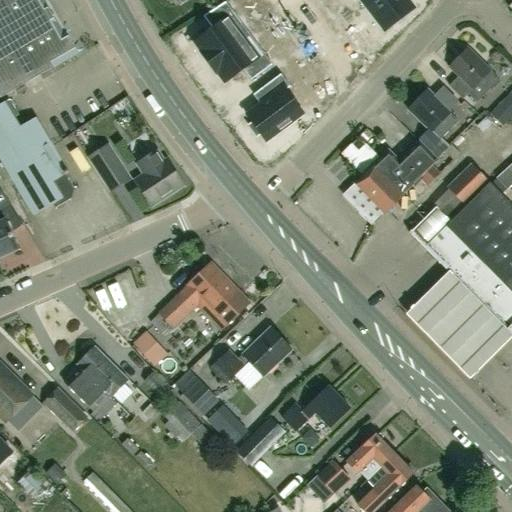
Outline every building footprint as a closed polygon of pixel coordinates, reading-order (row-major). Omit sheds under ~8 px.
[(0,0),(0,19),(14,42),(58,20),(45,0),(0,0)] [(336,0),(324,0),(333,11),(341,5),(336,0)] [(359,0),(369,13),(385,0),(359,0)] [(384,32),(414,9),(407,0),(385,0),(369,13),(384,32)] [(200,53),(208,64),(249,33),(225,2),(203,17),(212,28),(193,42),(201,53),(200,53)] [(341,5),(333,11),(341,23),(350,17),(341,5)] [(14,42),(0,19),(0,99),(37,78),(14,42)] [(77,54),(58,20),(14,42),(37,78),(54,68),(77,54)] [(355,24),(347,30),(356,41),(364,35),(355,24)] [(272,64),(249,33),(208,64),(216,74),(217,73),(225,84),(243,70),(251,80),(272,64)] [(499,81),(489,72),(467,50),(449,68),(458,76),(448,87),(463,101),(468,95),(477,103),(499,81)] [(289,86),(280,74),(256,92),(264,102),(246,116),(251,123),(248,125),(256,136),(259,133),(265,140),(302,112),(285,90),(289,86)] [(418,145),(435,161),(444,152),(449,146),(442,140),(441,138),(457,121),(447,111),(456,102),(441,88),(432,97),(426,92),(409,111),(429,130),(416,142),(419,144),(418,145)] [(502,127),(511,117),(511,97),(509,94),(489,115),(502,127)] [(0,99),(0,160),(34,217),(53,205),(55,208),(71,200),(74,191),(64,176),(69,173),(35,118),(20,128),(14,119),(19,115),(9,100),(3,104),(0,99)] [(502,167),(511,156),(511,144),(509,142),(494,160),(502,167)] [(87,158),(110,194),(132,180),(108,144),(87,158)] [(361,178),(343,196),(372,226),(420,179),(427,186),(440,174),(432,166),(436,162),(435,161),(418,145),(398,164),(394,160),(386,168),(379,161),(372,168),(371,168),(361,178)] [(451,145),(449,146),(444,152),(453,161),(460,154),(451,145)] [(136,165),(143,175),(134,181),(151,207),(183,186),(166,160),(163,162),(157,152),(136,165)] [(507,191),(511,185),(511,163),(495,179),(498,181),(507,191)] [(471,164),(446,188),(465,206),(489,182),(471,164)] [(511,208),(488,184),(452,221),(435,205),(409,232),(425,248),(511,336),(511,208)] [(0,208),(10,202),(0,186),(0,208)] [(0,221),(0,258),(18,250),(4,220),(0,221)] [(34,222),(26,225),(34,244),(42,240),(34,222)] [(220,332),(248,305),(236,293),(237,292),(210,264),(187,286),(187,287),(150,322),(165,337),(196,308),(220,332)] [(511,334),(511,330),(450,268),(405,313),(468,377),(511,334)] [(226,384),(249,363),(263,377),(291,351),(270,329),(242,356),(238,360),(229,350),(211,367),(226,384)] [(168,355),(146,332),(133,344),(154,367),(168,355)] [(78,368),(109,397),(111,399),(129,381),(95,347),(77,366),(78,367),(78,368)] [(0,417),(5,423),(32,396),(0,364),(0,417)] [(109,397),(78,368),(64,383),(94,412),(109,397)] [(143,383),(161,400),(171,390),(153,373),(143,383)] [(203,417),(219,402),(198,379),(182,394),(203,417)] [(309,417),(314,413),(329,429),(350,409),(328,387),(308,406),(308,407),(303,412),(295,403),(280,417),(295,433),(310,418),(309,417)] [(42,403),(72,433),(87,417),(57,388),(42,403)] [(214,438),(179,401),(163,416),(168,421),(163,426),(169,433),(167,435),(173,441),(177,437),(182,443),(190,435),(203,448),(214,438)] [(142,413),(148,419),(157,411),(150,405),(142,413)] [(253,436),(267,449),(284,432),(270,418),(253,436)] [(387,461),(394,455),(375,435),(361,448),(346,463),(357,475),(373,460),(380,468),(387,461)] [(121,446),(133,456),(139,449),(127,439),(121,446)] [(135,458),(149,471),(154,465),(141,452),(135,458)] [(402,497),(406,493),(400,488),(413,475),(394,455),(387,461),(380,468),(367,481),(375,489),(358,506),(363,511),(389,511),(394,508),(399,503),(404,498),(402,497)] [(316,476),(334,495),(351,479),(333,460),(316,476)] [(66,476),(55,464),(45,474),(57,485),(66,476)] [(130,511),(146,511),(102,466),(94,474),(130,511)] [(17,484),(34,501),(50,485),(32,468),(17,484)] [(128,511),(90,474),(85,479),(117,511),(128,511)] [(404,498),(399,503),(394,508),(389,511),(449,511),(426,488),(422,492),(417,486),(407,495),(406,493),(402,497),(404,498)]
